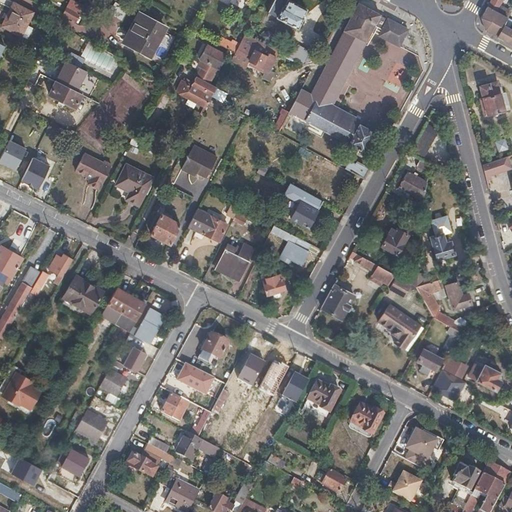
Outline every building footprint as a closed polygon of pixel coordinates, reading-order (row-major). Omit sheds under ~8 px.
[(303,17),(307,10),(288,0),(287,0),(284,7),(283,7),(277,17),(298,29),(303,18),(303,17)] [(511,44),(511,28),(511,30),(506,27),(510,20),(506,18),(509,11),(499,5),(501,0),(489,0),(481,16),(484,28),(491,33),(511,44)] [(27,30),(36,13),(15,2),(2,27),(23,38),(27,30)] [(337,85),(352,58),(364,36),(376,12),(359,2),(351,18),(344,30),(345,30),(321,76),(337,85)] [(81,12),(68,5),(64,13),(76,20),(81,12)] [(352,69),(359,56),(373,30),(381,14),(376,12),(364,36),(352,58),(337,85),(342,87),(352,69)] [(151,55),(165,27),(141,13),(124,43),(136,50),(137,47),(151,55)] [(399,45),(409,30),(388,18),(379,36),(399,45)] [(233,43),(210,31),(207,37),(227,48),(229,50),(233,43)] [(254,50),(260,40),(245,33),(235,53),(249,60),(261,66),(269,70),(276,57),(269,53),(267,56),(254,50)] [(227,48),(207,37),(205,36),(202,43),(224,54),(227,48)] [(87,44),(81,56),(109,70),(115,58),(87,44)] [(301,62),(308,52),(297,45),(290,55),(301,62)] [(245,67),(249,60),(235,53),(231,60),(245,67)] [(210,84),(219,68),(218,67),(222,61),(210,55),(206,61),(204,60),(200,66),(203,68),(199,77),(197,77),(193,85),(183,80),(177,91),(184,94),(197,101),(207,106),(211,96),(216,87),(210,84)] [(78,90),(83,80),(88,71),(67,59),(66,61),(57,79),(50,92),(59,98),(58,99),(65,103),(66,102),(76,107),(82,93),(78,90)] [(261,66),(249,60),(245,67),(257,74),(261,66)] [(362,120),(341,108),(333,104),(342,87),(337,85),(321,76),(312,93),(301,87),(286,115),(297,121),(296,122),(306,127),(309,120),(316,124),(341,138),(349,142),(348,143),(364,152),(375,132),(360,123),(362,120)] [(503,110),(498,92),(495,80),(479,85),(482,97),(486,114),(503,110)] [(509,109),(505,90),(498,92),(503,110),(509,109)] [(507,149),(503,137),(493,141),(497,152),(507,149)] [(26,149),(8,140),(0,157),(0,160),(15,169),(26,149)] [(206,179),(217,158),(194,146),(181,170),(194,177),(196,174),(206,179)] [(100,188),(112,163),(103,159),(103,161),(84,151),(76,169),(91,176),(88,182),(100,188)] [(508,170),(504,156),(481,164),(484,175),(497,171),(498,172),(508,170)] [(21,180),(37,188),(48,166),(32,158),(21,180)] [(429,171),(430,165),(419,158),(414,166),(428,173),(429,171)] [(364,178),(370,167),(357,160),(355,163),(349,159),(344,168),(364,178)] [(270,168),(272,165),(264,161),(260,167),(268,171),(270,168)] [(139,205),(153,177),(126,162),(116,183),(131,191),(126,199),(139,205)] [(331,185),(337,175),(324,168),(319,166),(310,182),(327,192),(331,185)] [(265,178),(268,171),(260,167),(257,174),(265,178)] [(423,199),(426,182),(416,176),(418,173),(415,171),(413,174),(408,171),(399,186),(423,199)] [(298,203),(305,191),(290,183),(283,195),(298,203)] [(308,228),(322,200),(305,191),(298,203),(290,219),(308,228)] [(234,216),(239,207),(234,204),(230,214),(234,216)] [(245,225),(251,213),(239,207),(234,216),(233,219),(245,225)] [(227,224),(217,218),(218,216),(212,213),(211,215),(198,208),(189,225),(195,228),(219,240),(227,224)] [(170,243),(180,223),(162,214),(152,234),(170,243)] [(299,264),(310,243),(284,230),(273,224),(270,231),(286,239),(292,242),(285,257),(289,259),(299,264)] [(397,254),(407,234),(406,233),(407,231),(399,226),(398,228),(396,227),(394,229),(390,227),(381,245),(397,254)] [(453,253),(449,242),(445,243),(440,229),(429,233),(433,246),(437,258),(453,253)] [(292,242),(286,239),(277,258),(287,263),(289,259),(285,257),(292,242)] [(249,259),(250,257),(255,260),(258,254),(260,250),(244,241),(240,248),(235,246),(234,248),(228,244),(216,268),(239,281),(250,260),(249,259)] [(17,269),(23,258),(15,253),(0,244),(0,282),(7,286),(11,279),(17,269)] [(388,284),(394,274),(384,269),(352,251),(349,256),(355,259),(354,260),(373,271),(371,275),(388,284)] [(62,276),(72,259),(64,254),(62,257),(58,255),(50,269),(62,276)] [(31,267),(21,285),(29,290),(40,271),(31,267)] [(35,296),(42,284),(48,275),(42,271),(31,290),(25,300),(29,303),(34,295),(35,296)] [(285,289),(280,273),(274,275),(273,272),(268,273),(269,276),(264,278),(265,279),(262,280),(263,283),(262,283),(265,295),(272,293),(272,296),(275,297),(278,297),(279,293),(279,291),(285,289)] [(415,287),(438,280),(436,274),(424,278),(424,273),(417,273),(416,286),(415,287)] [(90,314),(103,291),(76,275),(62,297),(72,302),(90,314)] [(398,293),(405,280),(397,276),(390,289),(398,293)] [(404,297),(411,284),(410,283),(405,280),(398,293),(404,297)] [(439,308),(430,293),(441,289),(438,280),(415,287),(424,301),(429,310),(433,318),(437,312),(439,308)] [(470,303),(466,292),(460,294),(456,281),(445,285),(450,301),(452,309),(470,303)] [(12,319),(22,302),(29,290),(21,285),(13,298),(4,313),(0,320),(0,327),(5,330),(12,319)] [(342,319),(354,296),(333,285),(321,308),(342,319)] [(115,324),(131,295),(116,288),(101,316),(115,324)] [(138,319),(146,304),(131,295),(115,324),(130,332),(138,319)] [(20,319),(29,303),(25,300),(15,316),(18,317),(20,319)] [(403,349),(420,326),(389,303),(377,320),(391,330),(390,332),(397,337),(393,343),(403,349)] [(151,308),(144,320),(157,327),(164,315),(151,308)] [(465,326),(467,323),(459,318),(454,321),(443,315),(437,312),(433,318),(436,319),(451,327),(461,332),(465,326)] [(149,344),(157,327),(144,320),(135,336),(149,344)] [(466,335),(470,328),(465,326),(461,332),(466,335)] [(461,332),(451,327),(449,331),(459,337),(461,332)] [(454,346),(459,337),(449,331),(444,340),(454,346)] [(218,359),(226,343),(210,334),(201,349),(218,359)] [(147,354),(133,346),(123,364),(123,365),(137,372),(147,354)] [(434,370),(440,359),(422,349),(416,360),(423,364),(422,366),(427,369),(428,367),(434,370)] [(455,371),(459,362),(448,356),(442,368),(453,374),(455,371)] [(121,369),(123,365),(123,364),(115,359),(112,364),(121,369)] [(282,386),(289,373),(264,360),(263,362),(283,374),(278,384),(282,386)] [(175,378),(206,394),(214,377),(183,361),(175,378)] [(278,384),(283,374),(263,362),(251,384),(258,388),(256,393),(262,396),(265,391),(272,395),(274,391),(278,394),(282,386),(278,384)] [(460,374),(465,365),(459,362),(455,371),(460,374)] [(475,380),(481,367),(475,364),(469,376),(475,380)] [(495,378),(498,373),(483,364),(481,367),(475,380),(493,389),(498,380),(495,378)] [(13,365),(0,387),(0,393),(30,411),(45,385),(13,365)] [(117,397),(128,378),(110,368),(99,388),(117,397)] [(216,413),(231,385),(234,387),(241,374),(233,369),(220,393),(211,410),(216,413)] [(309,379),(295,372),(282,395),(297,403),(309,379)] [(327,411),(338,390),(329,386),(329,387),(320,383),(319,386),(314,384),(306,399),(319,406),(318,407),(327,411)] [(178,390),(171,386),(168,391),(175,395),(178,390)] [(188,402),(180,398),(180,399),(170,394),(160,412),(170,417),(174,409),(182,413),(188,402)] [(371,434),(382,413),(374,408),(373,410),(363,405),(361,408),(357,406),(349,421),(362,428),(362,429),(371,434)] [(97,441),(108,422),(86,411),(76,430),(97,441)] [(196,437),(204,422),(199,420),(191,434),(196,437)] [(201,439),(208,425),(204,422),(196,437),(201,439)] [(422,431),(415,428),(407,443),(411,446),(409,449),(404,458),(425,469),(430,460),(427,458),(432,448),(437,451),(443,440),(423,429),(422,431)] [(218,448),(201,439),(196,437),(191,434),(185,431),(175,451),(184,456),(191,444),(197,447),(197,445),(201,447),(215,454),(218,448)] [(167,447),(151,439),(148,443),(164,451),(165,452),(167,447)] [(155,466),(164,451),(148,443),(142,455),(141,454),(140,457),(131,452),(125,464),(143,474),(143,473),(151,477),(156,468),(155,466)] [(80,477),(89,459),(66,447),(56,465),(80,477)] [(284,461),(271,454),(268,461),(281,467),(284,461)] [(35,485),(43,469),(20,458),(12,474),(35,485)] [(280,470),(264,461),(262,465),(278,474),(280,470)] [(489,511),(500,492),(510,472),(488,461),(473,490),(478,492),(479,490),(486,494),(479,509),(484,511),(489,511)] [(460,511),(470,494),(471,492),(468,490),(478,471),(469,465),(467,469),(460,465),(459,468),(456,466),(452,475),(454,476),(452,481),(450,480),(449,483),(458,489),(451,503),(448,501),(443,510),(445,511),(460,511)] [(187,511),(197,492),(187,486),(188,484),(182,481),(181,484),(175,480),(171,478),(172,475),(174,472),(166,468),(158,482),(170,489),(164,501),(172,505),(183,511),(187,511)] [(420,478),(401,469),(391,491),(410,500),(420,478)] [(337,492),(344,479),(328,470),(321,483),(337,492)] [(296,488),(300,481),(293,477),(289,484),(296,488)] [(0,493),(9,499),(13,492),(0,484),(0,493)] [(244,498),(248,490),(241,486),(234,500),(241,503),(244,498)] [(511,511),(511,489),(507,498),(503,496),(498,506),(510,511),(511,511)] [(228,511),(232,505),(227,502),(228,499),(217,493),(208,509),(214,511),(218,511),(219,510),(222,511),(228,511)] [(469,511),(477,497),(470,494),(460,511),(469,511)] [(253,503),(244,498),(241,503),(241,504),(250,509),(253,503)] [(263,511),(265,509),(253,503),(250,509),(241,504),(236,511),(263,511)]
